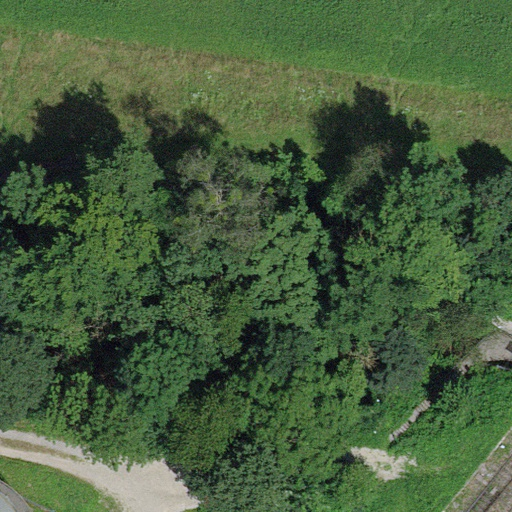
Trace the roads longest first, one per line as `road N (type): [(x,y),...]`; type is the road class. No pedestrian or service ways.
road 1 (track): [(511,171),(476,177),(221,162),(57,175),(0,197)]
road 2 (track): [(0,448),(79,465),(122,511)]
